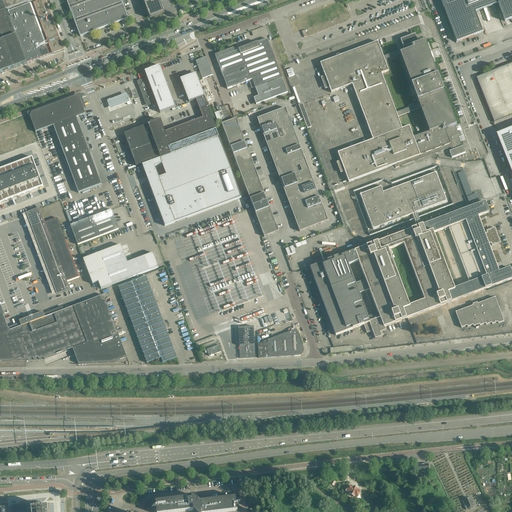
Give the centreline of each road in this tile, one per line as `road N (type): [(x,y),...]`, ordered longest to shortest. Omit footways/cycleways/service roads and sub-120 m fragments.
road 1 (secondary): [(511,415),(81,463)]
road 2 (secondary): [(111,472),(511,430)]
road 3 (unclassified): [(112,511),(118,492),(141,484),(453,447)]
road 4 (unclassified): [(317,361),(0,373)]
road 5 (unknown): [(273,302),(200,319),(182,274),(184,246),(237,225),(254,237)]
road 6 (unclassified): [(511,340),(317,361)]
road 7 (unclassified): [(511,190),(465,71),(511,50)]
road 8 (unclassified): [(144,234),(83,75)]
road 9 (unclassified): [(181,34),(187,45),(308,0)]
